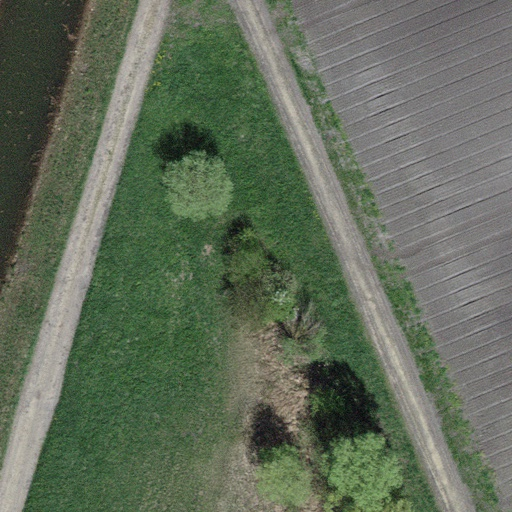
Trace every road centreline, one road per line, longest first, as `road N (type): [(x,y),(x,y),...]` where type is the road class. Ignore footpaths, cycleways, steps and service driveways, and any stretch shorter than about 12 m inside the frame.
road 1 (track): [(454,511),(246,0)]
road 2 (track): [(9,511),(158,0)]
